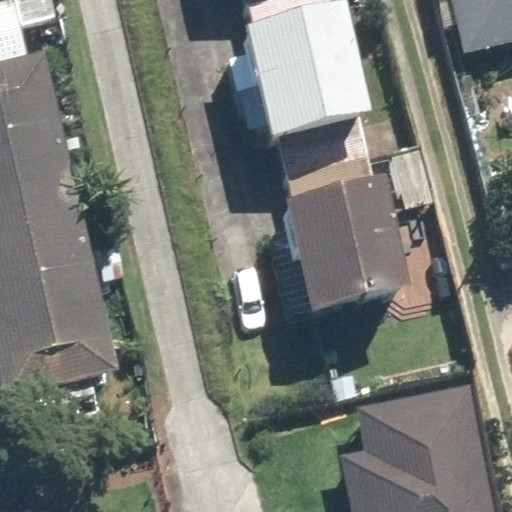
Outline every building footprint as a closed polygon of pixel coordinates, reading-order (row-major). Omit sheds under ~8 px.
[(29,0),(30,3),(0,10),(0,385),(5,406),(116,380),(43,59),(29,62),(23,38),(65,28),(58,0),(29,0)] [(0,0),(0,10),(30,3),(29,0),(0,0)] [(247,134),(268,130),(306,323),(403,304),(345,8),(330,11),(327,0),(242,0),(254,56),(233,60),(247,134)] [(511,0),(451,0),(463,56),(511,45),(511,0)] [(494,511),(470,390),(354,413),(363,454),(333,460),(343,511),(494,511)]
